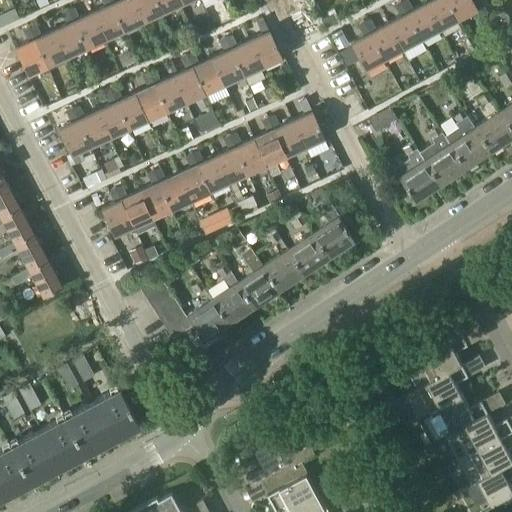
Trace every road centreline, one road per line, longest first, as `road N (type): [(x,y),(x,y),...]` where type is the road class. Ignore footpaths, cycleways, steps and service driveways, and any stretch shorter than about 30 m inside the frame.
road 1 (residential): [(183,431),(0,100)]
road 2 (tertiary): [(183,431),(313,318),(413,254)]
road 3 (residential): [(300,46),(413,254)]
road 4 (tertiary): [(47,511),(183,431)]
